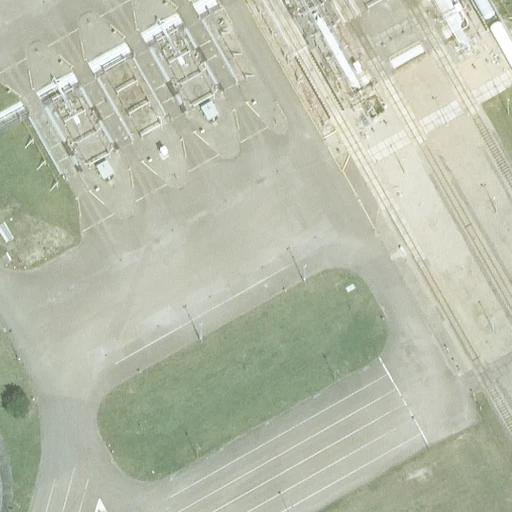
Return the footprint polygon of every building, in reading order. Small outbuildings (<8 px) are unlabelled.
[(188,0),(193,8),(208,0),(188,0)] [(171,7),(135,24),(140,36),(177,19),(171,7)] [(378,39),(389,58),(419,41),(409,22),(378,39)] [(89,64),(126,48),(121,37),(84,53),(89,64)] [(198,101),(204,115),(215,109),(208,96),(198,101)] [(100,173),(111,168),(105,154),(94,159),(100,173)]
